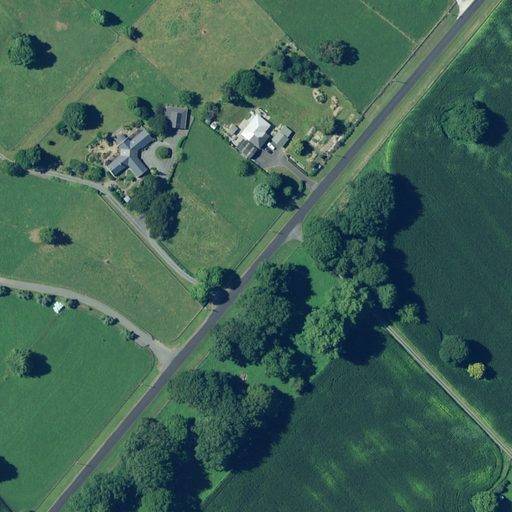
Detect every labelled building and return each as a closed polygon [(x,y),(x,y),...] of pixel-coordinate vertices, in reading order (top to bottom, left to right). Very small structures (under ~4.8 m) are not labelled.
[(186,109),(166,107),(164,127),(185,129),(186,109)] [(243,138),(257,150),(268,136),(257,128),(260,124),(253,119),(239,135),(243,138)] [(232,136),(238,129),(232,125),(227,132),(232,136)] [(292,133),(283,126),(271,140),(280,147),(292,133)] [(129,137),(127,139),(122,133),(115,139),(119,145),(117,147),(122,153),(105,166),(113,176),(127,165),(137,178),(147,170),(134,154),(151,140),(143,130),(131,140),(129,137)] [(257,150),(243,138),(235,148),(249,160),(257,150)] [(131,201),(127,196),(123,199),(127,204),(131,201)]
